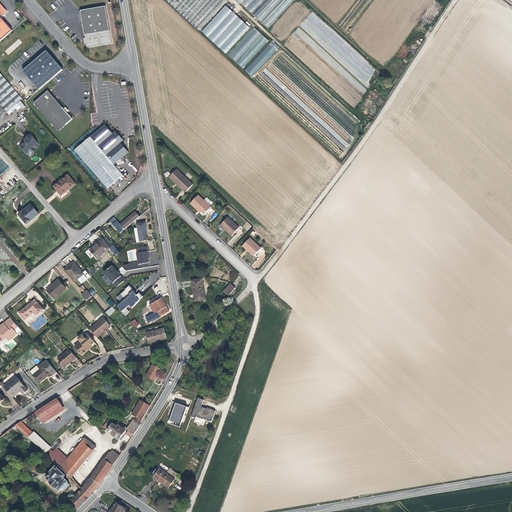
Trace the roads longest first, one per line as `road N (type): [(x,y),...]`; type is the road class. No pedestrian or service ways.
road 1 (track): [(485,480),(269,283),(255,280)]
road 2 (track): [(255,280),(253,329),(189,511)]
road 3 (tertiary): [(301,511),(511,476)]
road 4 (residential): [(185,346),(111,359),(0,428)]
road 5 (residential): [(0,305),(153,177)]
road 6 (tertiary): [(153,177),(122,0)]
road 7 (tertiary): [(185,346),(155,186)]
road 8 (tertiary): [(110,482),(169,391),(185,346)]
road 9 (residential): [(255,280),(155,186)]
